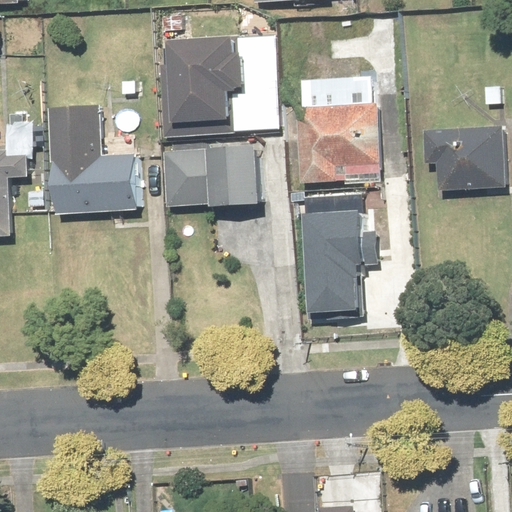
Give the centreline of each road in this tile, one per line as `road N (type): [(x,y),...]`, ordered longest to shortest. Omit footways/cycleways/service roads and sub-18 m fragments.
road 1 (residential): [(511,394),(0,424)]
road 2 (unknown): [(267,100),(294,407)]
